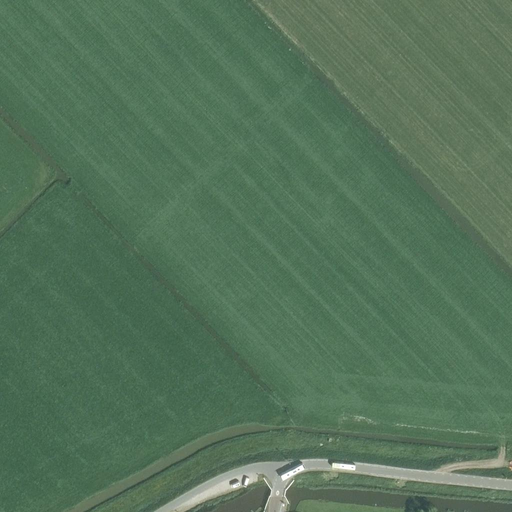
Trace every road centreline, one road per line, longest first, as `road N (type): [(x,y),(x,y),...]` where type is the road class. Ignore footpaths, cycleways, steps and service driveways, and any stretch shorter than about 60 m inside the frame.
road 1 (track): [(51,130),(83,168),(61,197),(0,478)]
road 2 (tertiary): [(284,473),(320,463),(511,487)]
road 3 (track): [(444,377),(503,440),(503,458),(423,476)]
road 4 (unclassified): [(161,511),(237,472),(284,473)]
